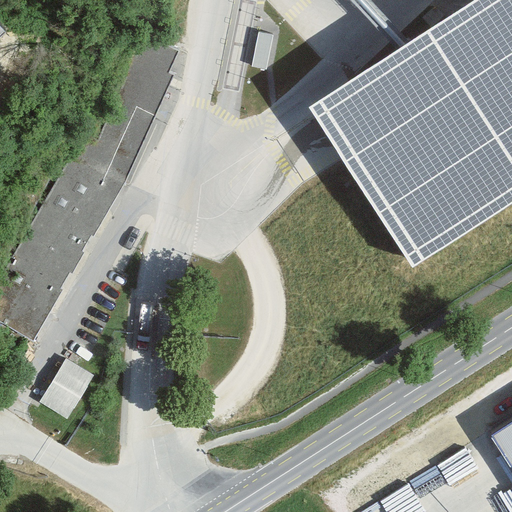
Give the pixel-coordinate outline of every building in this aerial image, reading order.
[(473,53),(347,132),(423,253),(511,197),(511,2),(461,34),(473,53)] [(0,29),(0,45),(8,38),(0,29)] [(0,335),(35,353),(178,74),(149,59),(92,170),(74,161),(0,305),(0,335)] [(67,372),(38,419),(73,440),(102,393),(67,372)] [(511,417),(498,426),(511,447),(511,417)]
